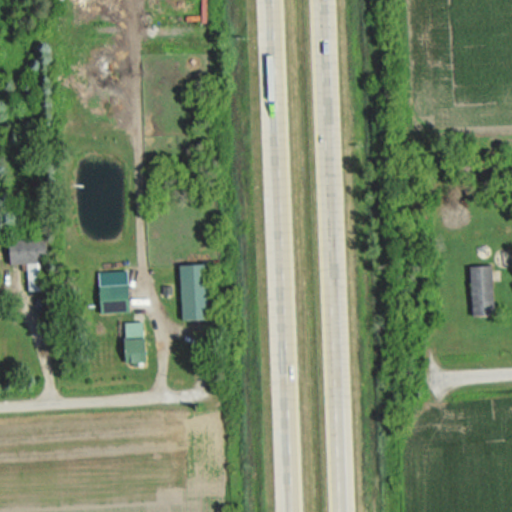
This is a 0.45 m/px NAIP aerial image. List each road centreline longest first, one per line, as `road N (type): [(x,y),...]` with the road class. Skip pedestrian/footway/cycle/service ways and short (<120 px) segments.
road 1 (motorway): [(335,511),(316,0)]
road 2 (motorway): [(267,0),(285,511)]
road 3 (residential): [(0,403),(200,394)]
